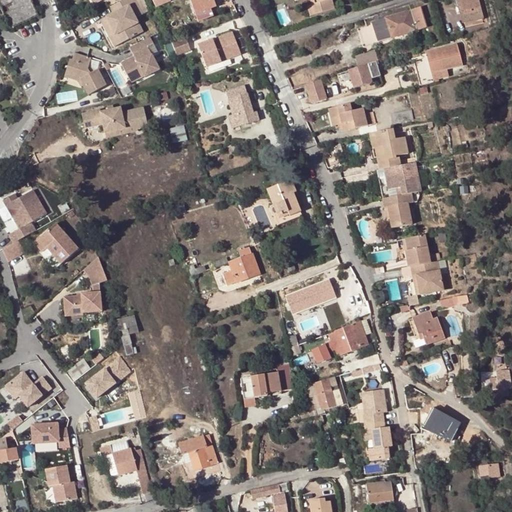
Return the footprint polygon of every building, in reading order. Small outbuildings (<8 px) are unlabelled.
[(0,0),(0,9),(9,29),(38,15),(30,0),(0,0)] [(135,35),(131,26),(138,22),(136,17),(142,13),(135,0),(120,0),(115,3),(118,10),(114,12),(107,16),(116,34),(111,37),(116,46),(135,35)] [(216,7),(212,0),(190,0),(198,22),(213,17),(210,9),(216,7)] [(309,0),(311,4),(314,15),(333,9),(330,0),(309,0)] [(456,0),(462,24),(465,23),(459,0),(456,0)] [(478,0),(459,0),(465,23),(483,18),(478,0)] [(308,16),(314,15),(311,4),(306,6),(308,16)] [(426,26),(420,7),(356,26),(362,46),(426,26)] [(281,24),(289,22),(286,11),(279,13),(281,24)] [(102,19),(111,37),(116,34),(107,16),(102,19)] [(143,31),(138,22),(131,26),(135,35),(143,31)] [(232,33),(197,46),(205,68),(230,58),(229,53),(238,50),(232,33)] [(153,57),(148,46),(153,42),(150,36),(130,47),(134,55),(121,62),(129,77),(142,70),(145,75),(146,76),(159,69),(153,57)] [(190,51),(185,38),(171,43),(176,56),(190,51)] [(159,54),(153,42),(148,46),(153,57),(159,54)] [(429,67),(431,74),(444,70),(462,66),(456,44),(425,52),(426,58),(414,61),(416,71),(429,67)] [(229,53),(230,58),(240,55),(238,50),(229,53)] [(376,50),(355,57),(359,67),(376,62),(379,61),(376,50)] [(80,79),(83,85),(88,94),(107,84),(99,69),(92,73),(89,68),(92,57),(75,52),(73,59),(71,59),(65,76),(78,80),(80,79)] [(381,76),(376,62),(359,67),(348,71),(354,88),(372,83),(371,79),(381,76)] [(262,80),(257,69),(252,70),(257,82),(262,80)] [(131,82),(145,75),(142,70),(129,77),(131,82)] [(446,78),(444,70),(431,74),(433,82),(446,79),(446,78)] [(397,76),(400,90),(413,87),(409,73),(397,76)] [(320,79),(305,84),(311,103),(326,98),(320,79)] [(252,113),(244,86),(226,91),(232,115),(230,116),(233,128),(258,120),(256,112),(252,113)] [(340,117),(342,124),(343,130),(375,123),(373,112),(364,114),(362,109),(351,111),(349,104),(329,110),(331,119),(340,117)] [(86,127),(104,123),(113,121),(115,129),(138,124),(139,128),(148,125),(144,107),(121,112),(120,107),(114,109),(108,110),(101,112),(100,109),(82,114),(86,127)] [(413,122),(411,110),(390,113),(392,125),(413,122)] [(332,126),(342,124),(340,117),(331,119),(332,126)] [(115,129),(113,121),(104,123),(107,137),(139,129),(139,128),(138,124),(115,129)] [(173,128),(177,142),(190,138),(186,124),(173,128)] [(403,138),(394,140),(392,129),(390,130),(374,133),(377,148),(371,149),(373,158),(375,158),(378,171),(383,170),(399,167),(397,158),(394,159),(393,156),(406,154),(403,138)] [(374,133),(368,134),(371,149),(377,148),(374,133)] [(399,167),(383,170),(387,191),(400,188),(401,196),(411,194),(419,192),(414,166),(414,164),(413,164),(399,167)] [(378,171),(376,171),(381,200),(401,196),(400,188),(387,191),(383,170),(378,171)] [(266,190),(273,206),(275,205),(279,215),(287,212),(288,216),(300,211),(296,198),(293,200),(291,194),(294,193),(296,192),(292,181),(266,190)] [(45,215),(31,192),(16,201),(13,196),(1,203),(18,230),(8,237),(13,245),(17,242),(34,232),(29,224),(45,215)] [(411,194),(401,196),(402,204),(406,204),(413,202),(411,194)] [(387,208),(389,220),(391,228),(410,224),(406,204),(402,204),(401,196),(381,200),(383,209),(387,208)] [(279,215),(275,205),(273,206),(278,220),(288,216),(287,212),(279,215)] [(77,249),(54,224),(33,244),(42,253),(46,249),(61,265),(77,249)] [(405,240),(407,252),(404,252),(406,261),(407,268),(409,268),(429,264),(424,236),(405,240)] [(7,263),(23,253),(17,242),(13,245),(2,252),(7,263)] [(238,251),(240,256),(227,261),(236,283),(260,274),(252,252),(250,253),(248,247),(238,251)] [(226,264),(224,258),(217,261),(219,266),(226,264)] [(106,283),(99,259),(86,270),(91,287),(106,283)] [(417,283),(419,296),(442,292),(436,262),(429,264),(409,268),(411,278),(417,277),(418,282),(417,283)] [(188,271),(190,277),(205,271),(204,266),(188,271)] [(405,279),(411,278),(409,268),(407,268),(401,269),(403,280),(405,279)] [(316,275),(322,290),(329,287),(323,273),(316,275)] [(322,290),(316,275),(281,289),(286,303),(294,299),(294,301),(322,290)] [(80,299),(62,301),(64,320),(82,318),(82,316),(101,314),(99,295),(80,297),(80,299)] [(450,298),(440,301),(442,309),(458,305),(456,297),(450,298)] [(432,319),(430,313),(412,319),(419,340),(423,339),(425,345),(444,339),(436,318),(432,319)] [(134,318),(118,321),(123,347),(131,345),(129,336),(137,334),(134,318)] [(365,320),(360,322),(365,335),(370,334),(365,320)] [(317,364),(331,360),(328,353),(335,350),(338,358),(369,346),(365,335),(360,322),(350,326),(329,334),(332,342),(312,350),(317,364)] [(300,346),(296,335),(286,339),(289,351),(300,346)] [(289,351),(290,357),(302,353),(300,346),(289,351)] [(93,359),(98,366),(106,360),(101,353),(93,359)] [(400,371),(411,368),(407,359),(402,361),(395,364),(400,371)] [(89,369),(83,360),(66,371),(72,380),(89,369)] [(351,373),(353,372),(360,370),(357,360),(346,364),(349,373),(351,373)] [(117,375),(113,365),(87,385),(98,399),(117,384),(113,379),(117,375)] [(277,372),(244,379),(240,379),(244,400),(256,398),(266,396),(266,393),(293,387),(289,366),(276,368),(277,372)] [(495,379),(488,380),(489,392),(498,392),(507,391),(511,391),(509,370),(494,372),(495,379)] [(6,386),(16,399),(20,396),(29,407),(53,388),(44,377),(34,385),(32,386),(30,383),(32,382),(24,372),(6,386)] [(329,385),(335,383),(334,378),(331,379),(307,386),(309,394),(313,408),(314,411),(315,417),(317,416),(323,414),(326,414),(324,409),(342,405),(338,389),(331,391),(329,385)] [(365,423),(385,420),(384,412),(389,412),(385,389),(362,393),(364,403),(358,404),(361,423),(365,423)] [(143,390),(133,392),(137,418),(148,416),(143,390)] [(303,410),(313,408),(309,394),(299,396),(303,410)] [(257,405),(256,398),(244,400),(246,407),(257,405)] [(133,421),(129,404),(122,406),(124,412),(125,412),(128,422),(133,421)] [(432,408),(422,427),(451,442),(461,423),(432,408)] [(11,422),(15,428),(24,421),(19,416),(11,422)] [(102,430),(101,427),(99,420),(98,417),(91,419),(95,432),(102,430)] [(385,420),(365,423),(366,430),(373,430),(374,439),(375,448),(370,449),(371,460),(391,458),(390,452),(389,446),(394,445),(391,426),(387,427),(385,420)] [(15,428),(11,422),(6,425),(11,431),(15,428)] [(60,449),(71,448),(68,429),(59,430),(59,425),(33,426),(34,445),(60,443),(60,449)] [(374,439),(373,430),(366,430),(364,431),(365,440),(374,439)] [(414,433),(415,449),(427,448),(425,432),(414,433)] [(194,471),(218,464),(209,435),(179,445),(182,455),(188,453),(191,462),(194,471)] [(111,446),(113,454),(130,450),(128,442),(127,442),(111,446)] [(8,447),(4,448),(3,445),(1,447),(0,446),(0,463),(18,460),(17,450),(8,451),(8,447)] [(100,449),(103,460),(106,459),(112,457),(118,477),(119,476),(131,473),(137,472),(143,495),(152,492),(141,451),(136,452),(135,449),(130,450),(113,454),(111,446),(100,449)] [(188,453),(182,455),(185,464),(191,462),(188,453)] [(111,478),(118,477),(112,457),(106,459),(111,478)] [(477,459),(478,465),(476,466),(478,477),(480,477),(487,476),(488,478),(500,476),(498,463),(487,464),(486,458),(477,459)] [(67,467),(46,471),(49,488),(57,486),(60,503),(77,500),(74,483),(70,484),(67,467)] [(391,488),(390,482),(385,483),(384,481),(365,484),(368,503),(377,502),(392,500),(393,500),(392,495),(391,488)] [(266,487),(268,494),(277,492),(275,485),(266,487)] [(57,486),(49,488),(53,505),(60,503),(57,486)] [(250,490),(252,499),(268,496),(268,494),(266,487),(250,490)] [(286,511),(283,494),(272,496),(275,511),(286,511)] [(327,511),(326,502),(321,503),(321,499),(307,501),(308,511),(327,511)] [(393,507),(392,500),(377,502),(378,509),(393,507)]
